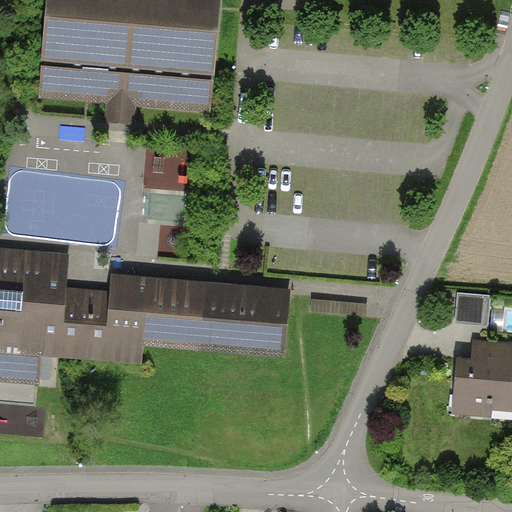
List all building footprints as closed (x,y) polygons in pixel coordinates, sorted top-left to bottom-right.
[(47,0),(44,45),(40,97),(107,102),(106,120),(137,123),(139,105),(211,110),(219,0),(47,0)] [(149,189),(197,187),(195,146),(148,148),(149,189)] [(0,375),(32,378),(40,379),(42,350),(141,358),(143,341),(284,352),(288,294),(114,280),(113,297),(65,293),(68,260),(0,254),(0,375)] [(493,319),(494,292),(461,291),(460,318),(493,319)] [(314,299),(313,313),(368,317),(369,303),(314,299)] [(511,385),(507,385),(511,352),(511,351),(474,346),(471,368),(457,366),(449,419),(491,425),(491,415),(511,417),(511,385)]
